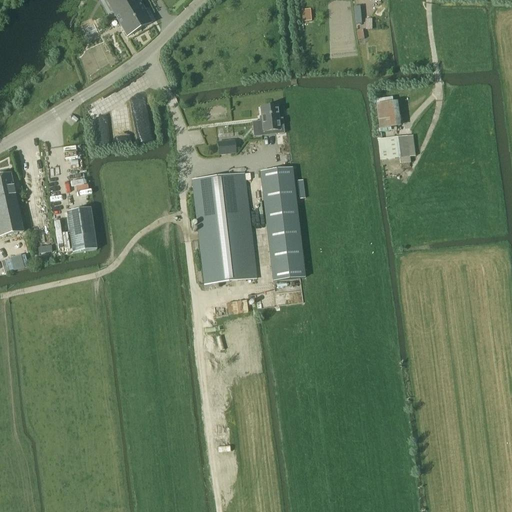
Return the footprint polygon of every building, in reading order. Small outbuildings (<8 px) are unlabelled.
[(105,0),(127,38),(151,25),(137,0),(105,0)] [(360,7),(353,8),(355,25),(362,24),(360,7)] [(310,10),(301,11),(302,22),(311,22),(310,10)] [(94,24),(83,29),(87,39),(98,34),(94,24)] [(380,130),(401,128),(398,103),(376,105),(380,130)] [(275,134),(275,135),(284,134),(282,120),(279,120),(277,107),(260,109),(262,122),(259,122),(259,123),(260,123),(261,135),(275,133),(275,134)] [(410,158),(407,137),(378,141),(380,161),(410,158)] [(233,142),(217,144),(218,156),(235,154),(233,142)] [(292,170),(260,174),(272,281),(299,278),(304,277),(292,170)] [(0,237),(22,233),(10,175),(0,176),(0,237)] [(244,175),(227,177),(191,182),(204,286),(256,280),(244,175)] [(66,213),(72,254),(96,251),(90,209),(66,213)]
